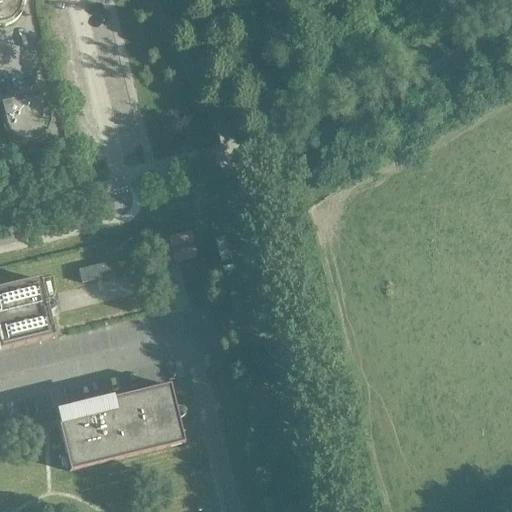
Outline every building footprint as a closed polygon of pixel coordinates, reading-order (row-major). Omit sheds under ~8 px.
[(0,0),(0,25),(3,24),(11,20),(16,14),(17,14),(20,6),(19,0),(0,0)] [(0,103),(0,107),(5,126),(8,134),(14,139),(15,140),(23,143),(31,142),(32,142),(40,139),(45,132),(46,132),(48,124),(48,116),(48,115),(44,107),(38,102),(38,101),(30,98),(22,99),(21,98),(0,103)] [(229,260),(223,237),(212,239),(218,263),(229,260)] [(113,277),(109,263),(78,271),(81,285),(113,277)] [(0,289),(0,351),(53,339),(48,316),(53,312),(54,312),(54,311),(55,310),(55,309),(55,308),(55,307),(54,306),(53,305),(52,304),(51,304),(45,303),(39,280),(0,289)] [(174,409),(169,386),(73,409),(73,411),(75,410),(78,420),(57,425),(69,472),(183,444),(177,422),(183,418),(183,417),(184,416),(184,415),(185,414),(184,413),(184,412),(183,411),(182,410),(181,410),(181,409),(174,409)]
